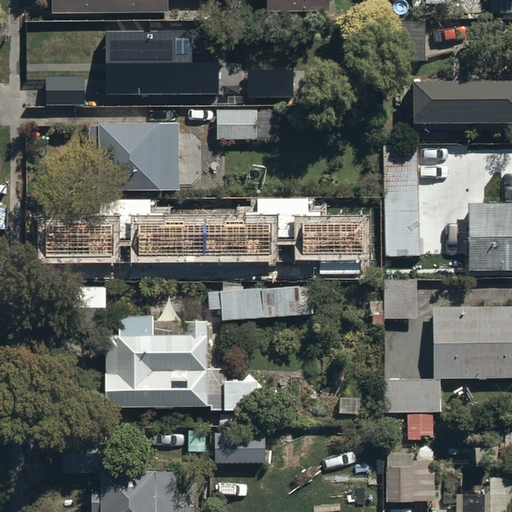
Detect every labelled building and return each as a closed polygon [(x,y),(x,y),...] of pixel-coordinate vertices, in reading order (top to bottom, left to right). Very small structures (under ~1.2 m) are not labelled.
[(53,0),(53,9),(169,7),(168,0),(267,0),(267,9),(329,8),(328,0),(53,0)] [(511,0),(489,0),(490,9),(511,9),(511,0)] [(424,19),(388,18),(387,56),(424,56),(424,19)] [(216,31),(106,32),(107,96),(216,95),(216,31)] [(293,72),(248,72),(248,98),(293,97),(293,72)] [(511,74),(410,73),(410,117),(511,117),(511,74)] [(85,74),(46,74),(46,102),(85,102),(85,74)] [(278,107),(257,107),(217,107),(217,137),(257,137),(257,134),(278,134),(278,107)] [(179,119),(99,119),(99,186),(179,185),(179,119)] [(417,164),(381,164),(383,253),(419,253),(417,164)] [(511,199),(467,200),(465,267),(511,267),(511,199)] [(302,224),(302,256),(369,255),(368,223),(302,224)] [(46,225),(46,257),(113,256),(112,224),(46,225)] [(271,224),(139,225),(139,254),(271,254),(271,224)] [(106,324),(106,281),(60,282),(61,325),(106,324)] [(208,287),(209,306),(222,306),(223,315),(314,310),(313,281),(208,287)] [(511,302),(432,303),(433,376),(383,376),(384,409),(442,408),(442,375),(511,374),(511,302)] [(106,330),(106,401),(211,402),(211,407),(258,408),(258,375),(226,375),(226,365),(207,365),(207,315),(187,315),(187,330),(154,330),(154,312),(119,312),(119,330),(106,330)] [(215,428),(215,459),(263,460),(264,429),(215,428)] [(99,511),(193,511),(194,502),(186,502),(186,488),(176,488),(177,467),(107,466),(108,430),(62,429),(61,469),(101,470),(100,487),(92,487),(92,511),(99,511)] [(384,449),(384,496),(434,497),(435,461),(412,461),(412,450),(384,449)]
